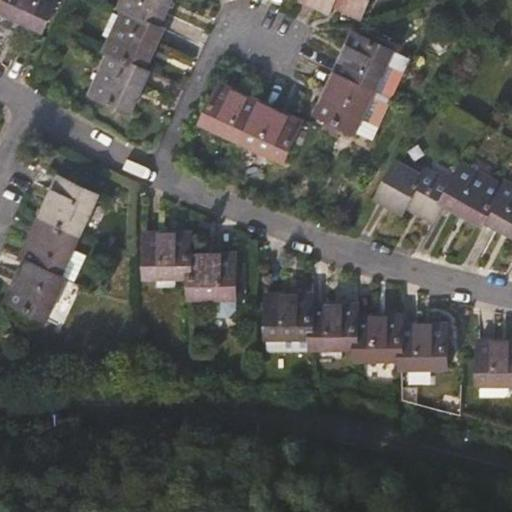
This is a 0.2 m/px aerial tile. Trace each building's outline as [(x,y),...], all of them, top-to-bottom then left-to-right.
[(0,10),(46,32),(60,0),(3,0),(3,1),(0,8),(0,10)] [(159,29),(171,0),(122,0),(118,11),(122,13),(159,29)] [(299,0),(328,12),(331,5),(363,19),(371,0),(299,0)] [(143,74),(162,30),(159,29),(122,13),(103,56),(106,58),(143,74)] [(375,92),(394,49),(355,31),(335,73),(375,92)] [(130,113),(147,75),(143,74),(106,58),(90,96),(130,113)] [(355,135),(375,92),(335,73),(315,116),(355,135)] [(242,142),(261,102),(219,83),(201,123),(242,142)] [(287,162),(304,122),(261,102),(242,142),(287,162)] [(439,202),(450,182),(424,168),(421,175),(394,162),(375,196),(401,210),(404,204),(430,218),(439,202)] [(483,217),(502,184),(462,162),(450,182),(439,202),(479,223),(483,217)] [(80,237),(100,193),(60,175),(39,219),(80,237)] [(483,217),(511,233),(511,184),(504,180),(502,184),(483,217)] [(60,279),(80,237),(39,219),(20,261),(25,263),(60,279)] [(191,277),(190,254),(190,232),(144,234),(144,277),(191,277)] [(239,297),(238,254),(190,254),(191,277),(191,298),(239,297)] [(49,322),(67,283),(60,279),(25,263),(7,303),(49,322)] [(310,337),(310,305),(310,294),(265,294),(266,338),(310,337)] [(355,347),(353,314),(353,304),(310,305),(310,337),(310,348),(355,347)] [(399,358),(398,319),(398,314),(353,314),(355,347),(355,359),(399,358)] [(450,367),(447,319),(398,319),(399,358),(400,367),(450,367)] [(511,383),(511,339),(476,340),(478,384),(511,383)]
